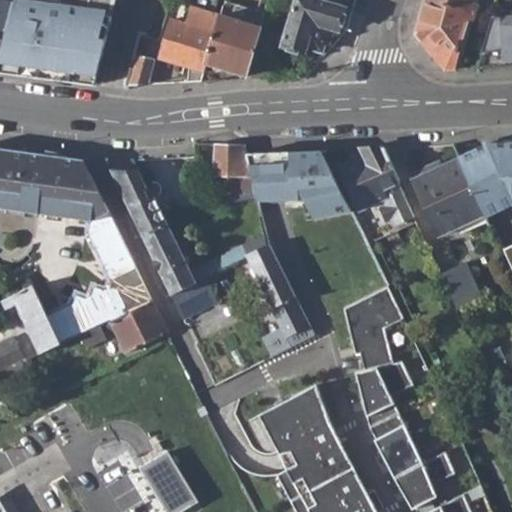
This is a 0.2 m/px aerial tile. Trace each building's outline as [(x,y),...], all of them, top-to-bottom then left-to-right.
[(7,28),(0,56),(0,72),(17,75),(94,85),(112,17),(110,16),(114,0),(62,0),(60,10),(17,0),(14,0),(14,2),(7,28)] [(0,0),(0,56),(7,28),(14,2),(0,0)] [(347,8),(321,0),(297,0),(283,46),(307,52),(309,47),(324,51),(331,28),(341,31),(347,8)] [(426,0),(418,31),(446,70),(455,69),(469,18),(475,19),(476,12),(432,0),(426,0)] [(432,0),(476,12),(478,5),(473,4),(474,0),(432,0)] [(222,16),(263,28),(267,13),(226,1),(222,16)] [(216,32),(205,69),(248,76),(263,28),(222,16),(216,32)] [(511,16),(493,17),(481,68),(511,65),(511,16)] [(189,18),(187,24),(209,30),(211,23),(189,18)] [(216,32),(209,30),(187,24),(173,20),(163,60),(191,68),(188,82),(202,81),(205,69),(216,32)] [(248,76),(248,79),(269,78),(278,50),(273,49),(278,32),(263,28),(248,76)] [(136,54),(128,84),(151,83),(157,60),(136,54)] [(511,143),(484,145),(461,159),(489,218),(511,207),(511,143)] [(217,177),(239,174),(254,173),(247,153),(244,144),(216,144),(217,177)] [(341,167),(362,209),(379,202),(388,221),(396,223),(414,216),(398,182),(383,147),(359,149),(363,157),(341,167)] [(49,321),(61,345),(81,336),(100,327),(106,324),(111,321),(154,302),(85,160),(0,148),(0,209),(93,222),(91,238),(114,285),(112,292),(105,295),(97,291),(94,300),(86,303),(77,301),(75,309),(49,321)] [(254,173),(260,202),(281,201),(305,199),(315,219),(351,212),(320,151),(273,152),(247,153),(254,173)] [(162,157),(163,169),(183,167),(182,156),(162,157)] [(199,197),(200,203),(207,203),(197,156),(186,157),(194,197),(199,197)] [(468,176),(461,159),(444,166),(441,162),(410,174),(437,235),(457,228),(460,234),(490,221),(468,176)] [(108,161),(145,235),(170,224),(153,185),(150,186),(146,177),(143,178),(135,160),(108,161)] [(258,191),(254,173),(239,174),(248,197),(258,191)] [(388,221),(379,202),(362,209),(376,239),(416,220),(414,216),(396,223),(388,221)] [(179,209),(182,218),(195,213),(192,204),(179,209)] [(204,278),(246,255),(241,244),(191,268),(170,224),(145,235),(172,294),(204,278)] [(265,231),(241,244),(246,255),(269,243),(265,231)] [(269,243),(246,255),(289,338),(310,328),(269,243)] [(2,263),(0,264),(0,303),(16,296),(2,263)] [(442,275),(457,310),(484,298),(469,263),(442,275)] [(215,302),(204,278),(172,294),(184,318),(215,302)] [(404,319),(388,287),(344,309),(356,355),(360,353),(365,371),(356,373),(370,427),(379,444),(378,445),(413,509),(438,496),(433,484),(457,473),(446,452),(424,465),(392,396),(414,385),(403,362),(395,364),(386,328),(404,319)] [(0,311),(16,306),(38,356),(61,345),(49,321),(34,289),(16,296),(0,303),(0,311)] [(154,302),(111,321),(126,352),(168,333),(154,302)] [(100,327),(81,336),(86,349),(105,341),(100,327)] [(292,345),(313,335),(310,328),(289,338),(292,345)] [(0,345),(0,348),(9,369),(22,364),(24,363),(14,339),(0,345)] [(0,372),(0,373),(9,369),(0,348),(0,372)] [(22,364),(25,371),(34,367),(30,360),(24,363),(22,364)] [(469,390),(476,401),(493,390),(487,378),(469,390)] [(367,511),(364,506),(369,503),(337,443),(340,442),(330,424),(316,385),(285,401),(285,403),(260,416),(288,469),(276,475),(296,511),(367,511)] [(488,411),(490,413),(500,409),(493,390),(476,401),(483,413),(488,411)] [(171,451),(143,468),(170,511),(182,511),(201,500),(171,451)] [(15,511),(1,489),(0,490),(0,511),(15,511)] [(472,511),(465,494),(430,511),(472,511)]
